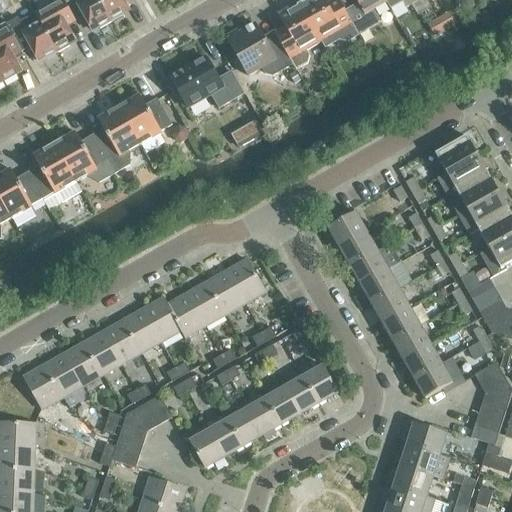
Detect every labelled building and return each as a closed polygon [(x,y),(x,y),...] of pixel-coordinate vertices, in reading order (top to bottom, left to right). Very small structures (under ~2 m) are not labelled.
[(48,0),(51,3),(34,13),(40,22),(56,51),(57,53),(69,46),(67,44),(74,40),(56,8),(65,3),(62,0),(48,0)] [(70,0),(73,0),(91,30),(98,26),(99,28),(111,22),(109,19),(98,0),(62,0),(65,3),(70,0)] [(98,0),(109,19),(111,22),(122,15),(121,13),(128,9),(122,0),(98,0)] [(358,35),(344,11),(338,1),(328,7),(323,0),(307,0),(299,5),(321,43),(324,48),(338,40),(347,42),(348,41),(358,35)] [(344,11),(358,35),(358,36),(380,23),(372,9),(385,2),(384,0),(356,0),(358,3),(344,11)] [(420,0),(384,0),(385,2),(388,0),(400,0),(406,8),(414,4),(420,0)] [(276,37),(292,65),(296,71),(307,65),(309,56),(306,51),(321,43),(299,5),(289,10),(287,7),(276,13),(286,31),(276,37)] [(15,19),(5,25),(21,52),(30,47),(38,61),(44,57),(45,59),(57,53),(56,51),(40,22),(34,13),(17,23),(15,19)] [(444,29),(455,22),(452,17),(441,23),(444,29)] [(441,23),(432,28),(435,34),(444,29),(441,23)] [(292,65),(276,37),(265,43),(255,24),(238,33),(237,31),(228,36),(229,39),(227,40),(248,77),(261,69),(264,75),(272,77),(281,72),(292,65)] [(15,77),(16,74),(20,71),(13,58),(21,52),(5,25),(0,27),(0,78),(2,82),(6,79),(10,80),(15,77)] [(244,95),(231,72),(218,80),(205,58),(170,79),(175,88),(172,90),(179,102),(182,100),(187,109),(210,96),(218,109),(244,95)] [(145,106),(139,96),(119,108),(140,146),(161,134),(160,132),(172,126),(157,100),(145,106)] [(94,140),(107,163),(114,175),(129,166),(130,152),(140,146),(119,108),(98,120),(106,134),(94,140)] [(257,125),(246,131),(248,136),(249,138),(261,131),(260,129),(257,125)] [(107,163),(94,140),(83,147),(75,133),(54,145),(76,183),(86,177),(99,184),(114,175),(107,163)] [(446,174),(477,157),(466,137),(435,155),(446,174)] [(42,200),(48,210),(60,204),(81,192),(76,183),(54,145),(33,157),(41,171),(30,177),(42,200)] [(448,198),(488,175),(477,157),(446,174),(437,179),(448,198)] [(10,170),(0,175),(0,200),(11,220),(32,208),(31,206),(42,200),(30,177),(18,184),(10,170)] [(459,217),(499,194),(488,175),(448,198),(459,217)] [(411,194),(419,190),(413,179),(405,183),(411,194)] [(400,203),(407,199),(401,188),(393,192),(400,203)] [(418,205),(425,201),(419,190),(411,194),(418,205)] [(470,236),(478,231),(509,213),(499,194),(459,217),(470,236)] [(0,239),(0,240),(0,226),(11,220),(0,200),(0,239)] [(339,249),(366,233),(355,213),(328,229),(339,249)] [(478,231),(489,249),(511,236),(511,217),(509,213),(478,231)] [(415,230),(423,226),(416,215),(409,219),(415,230)] [(433,232),(441,227),(434,216),(427,221),(433,232)] [(422,242),(429,238),(423,226),(415,230),(422,242)] [(439,243),(447,238),(441,227),(433,232),(439,243)] [(350,268),(377,252),(366,233),(339,249),(350,268)] [(511,236),(489,249),(480,254),(493,278),(511,267),(511,236)] [(377,252),(350,268),(360,286),(388,271),(401,263),(390,245),(377,252)] [(437,268),(444,264),(438,252),(430,257),(437,268)] [(454,269),(462,265),(456,254),(448,258),(454,269)] [(227,273),(245,305),(266,293),(247,261),(227,273)] [(443,279),(450,275),(444,264),(437,268),(443,279)] [(468,275),(462,265),(454,269),(467,292),(475,288),(480,285),(473,272),(468,275)] [(388,271),(360,286),(371,305),(398,290),(388,271)] [(227,273),(207,284),(225,316),(245,305),(227,273)] [(467,292),(473,303),(495,291),(489,280),(480,285),(475,288),(467,292)] [(207,284),(187,295),(205,327),(225,316),(207,284)] [(382,324),(409,308),(398,290),(371,305),(382,324)] [(458,306),(465,301),(459,290),(451,294),(458,306)] [(501,301),(495,291),(473,303),(479,314),(501,301)] [(181,332),(180,332),(184,339),(205,327),(187,295),(168,306),(167,307),(181,332)] [(164,299),(143,311),(161,343),(180,332),(181,332),(167,307),(168,306),(164,299)] [(464,317),(472,313),(465,301),(458,306),(464,317)] [(501,301),(479,314),(485,324),(508,311),(507,311),(501,301)] [(392,343),(420,327),(409,308),(382,324),(392,343)] [(161,343),(143,311),(123,322),(141,354),(161,343)] [(507,340),(511,341),(511,337),(511,312),(508,311),(485,324),(491,335),(507,340)] [(141,354),(123,322),(103,334),(121,366),(141,354)] [(420,327),(392,343),(403,361),(431,346),(420,327)] [(479,343),(487,339),(480,327),(473,332),(479,343)] [(267,342),(277,337),(271,328),(262,333),(267,342)] [(297,344),(307,338),(301,329),(292,335),(297,344)] [(258,347),(267,342),(262,333),(253,338),(258,347)] [(121,366),(103,334),(83,345),(102,377),(121,366)] [(486,354),(493,350),(487,339),(479,343),(486,354)] [(102,377),(83,345),(64,356),(82,388),(102,377)] [(268,360),(277,355),(272,346),(263,351),(268,360)] [(403,361),(414,380),(441,365),(431,346),(403,361)] [(226,365),(236,360),(231,351),(221,356),(226,365)] [(259,365),(268,360),(263,351),(254,356),(259,365)] [(82,388),(64,356),(44,367),(62,399),(82,388)] [(217,370),(226,365),(221,356),(212,361),(217,370)] [(181,378),(190,372),(185,363),(176,369),(181,378)] [(479,385),(501,373),(496,363),(474,376),(475,377),(479,385)] [(425,400),(452,384),(441,365),(414,380),(425,400)] [(62,399),(44,367),(23,379),(41,411),(62,399)] [(230,381),(240,376),(234,367),(225,372),(230,381)] [(338,394),(323,367),(303,378),(318,405),(338,394)] [(172,383),(181,378),(176,369),(166,374),(172,383)] [(221,387),(230,381),(225,372),(216,378),(221,387)] [(501,373),(479,385),(485,395),(511,392),(501,373)] [(303,378),(284,389),(299,415),(318,405),(303,378)] [(187,393),(196,388),(191,379),(182,384),(187,393)] [(144,399),(153,394),(148,384),(139,390),(144,399)] [(178,398),(187,393),(182,384),(173,389),(178,398)] [(266,400),(281,426),(299,415),(284,389),(266,400)] [(135,404),(144,399),(139,390),(129,395),(135,404)] [(505,413),(511,392),(485,395),(481,405),(505,413)] [(159,397),(148,404),(160,425),(171,419),(159,397)] [(266,400),(247,410),(262,437),(281,426),(266,400)] [(147,433),(160,425),(148,404),(126,416),(147,433)] [(478,416),(502,423),(505,413),(481,405),(478,416)] [(228,421),(243,447),(262,437),(247,410),(228,421)] [(116,427),(119,417),(109,414),(106,424),(116,427)] [(126,416),(119,437),(143,445),(147,433),(126,416)] [(478,416),(475,426),(499,434),(502,423),(478,416)] [(228,421),(209,432),(224,458),(243,447),(228,421)] [(35,424),(0,423),(0,446),(34,448),(35,424)] [(112,438),(116,427),(106,424),(103,434),(112,438)] [(414,424),(407,446),(439,457),(446,435),(414,424)] [(471,439),(495,446),(499,434),(475,426),(471,439)] [(224,458),(209,432),(190,443),(205,469),(224,458)] [(119,437),(115,449),(139,457),(143,445),(119,437)] [(0,446),(0,469),(33,471),(34,448),(0,446)] [(112,459),(115,449),(105,446),(102,456),(112,459)] [(449,460),(439,457),(407,446),(400,467),(433,477),(442,480),(449,460)] [(501,450),(488,446),(485,455),(498,459),(501,450)] [(135,469),(139,457),(115,449),(112,459),(111,461),(135,469)] [(498,459),(485,455),(481,467),(498,473),(502,460),(498,459)] [(109,469),(111,461),(112,459),(102,456),(99,466),(109,469)] [(393,487),(426,498),(433,477),(400,467),(393,487)] [(0,469),(0,492),(33,494),(33,471),(0,469)] [(474,491),(476,482),(464,478),(461,487),(474,491)] [(112,492),(115,482),(105,479),(102,489),(112,492)] [(150,479),(143,501),(175,511),(178,511),(185,490),(150,479)] [(95,493),(96,487),(98,483),(88,480),(85,490),(95,493)] [(387,508),(399,511),(430,511),(435,501),(426,498),(393,487),(387,508)] [(471,498),(474,491),(461,487),(459,495),(471,498)] [(109,502),(112,492),(102,489),(99,499),(109,502)] [(490,501),(492,493),(480,489),(478,497),(490,501)] [(91,503),(95,493),(85,490),(81,500),(91,503)] [(0,492),(0,511),(31,511),(33,494),(0,492)] [(487,509),(490,501),(478,497),(475,505),(487,509)] [(139,511),(175,511),(143,501),(139,511)]
